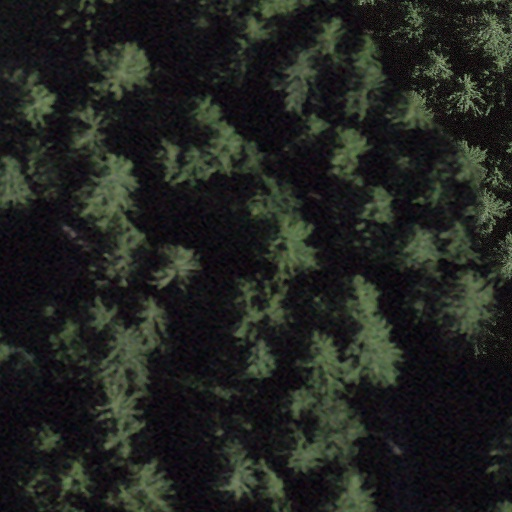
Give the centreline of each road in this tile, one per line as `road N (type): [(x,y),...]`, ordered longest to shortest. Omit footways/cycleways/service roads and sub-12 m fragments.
road 1 (track): [(85,100),(167,89),(340,265),(403,396),(424,511)]
road 2 (track): [(85,100),(11,511)]
